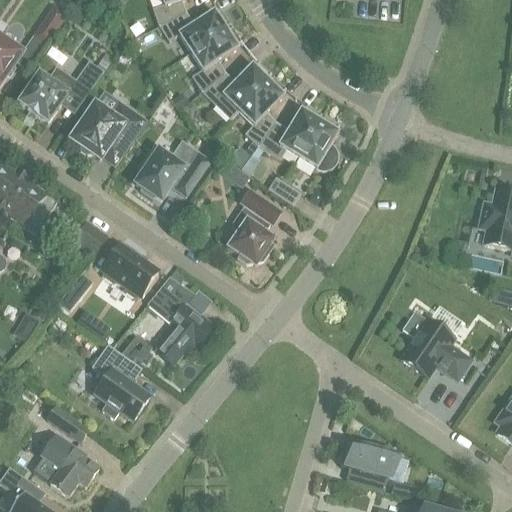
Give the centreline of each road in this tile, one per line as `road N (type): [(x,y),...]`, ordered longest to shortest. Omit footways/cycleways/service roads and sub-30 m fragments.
road 1 (residential): [(0,132),(276,321)]
road 2 (unclassified): [(123,511),(276,321)]
road 3 (unclassified): [(276,321),(360,201),(399,121)]
road 4 (residential): [(505,481),(334,362)]
road 5 (residential): [(399,121),(305,63),(253,0)]
road 6 (residential): [(334,362),(292,511)]
road 7 (unclassified): [(399,121),(440,0)]
